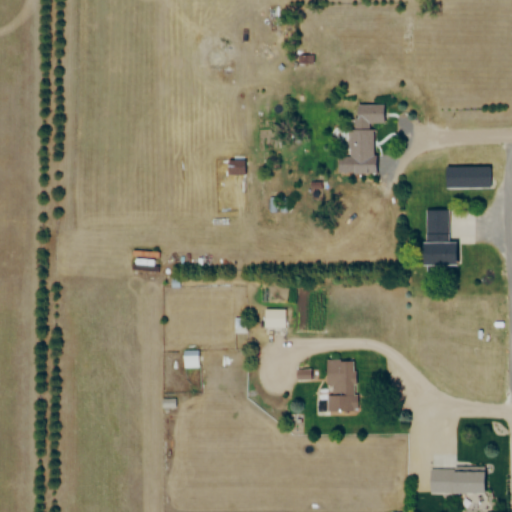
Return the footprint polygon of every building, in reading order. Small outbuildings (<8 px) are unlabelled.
[(312,66),(312,56),(301,56),(301,66),(312,66)] [(380,105),(355,105),(355,121),(380,121),(380,105)] [(355,157),(336,157),(336,174),(355,174),(355,157)] [(245,175),(245,161),(226,161),(226,175),(245,175)] [(488,189),(488,167),(443,167),(443,189),(488,189)] [(424,243),(418,243),(418,269),(449,269),(449,210),(423,210),(424,243)] [(286,310),(262,310),(262,329),(286,329),(286,310)] [(199,368),(199,351),(180,351),(180,368),(199,368)] [(324,410),(354,410),(354,360),(324,360),(324,410)] [(479,493),(479,468),(426,468),(426,493),(479,493)]
